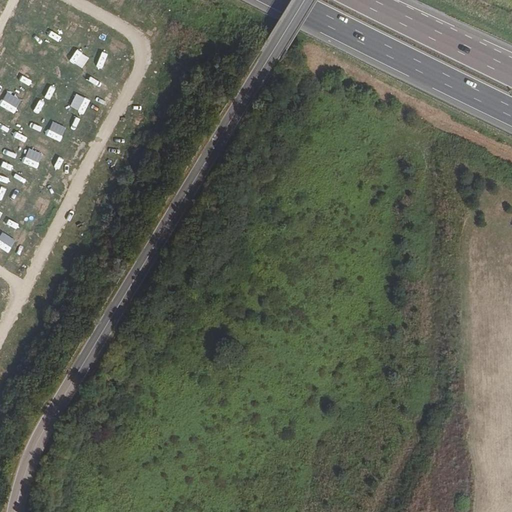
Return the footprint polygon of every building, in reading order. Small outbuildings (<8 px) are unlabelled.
[(31,14),(38,1),(36,0),(20,0),(17,8),(31,14)] [(113,0),(111,3),(126,11),(131,0),(113,0)] [(143,21),(155,27),(159,18),(147,12),(143,21)] [(164,20),(156,33),(168,41),(177,29),(164,20)] [(60,35),(72,42),(79,30),(68,23),(60,35)] [(106,38),(98,50),(110,59),(119,47),(106,38)] [(0,54),(11,60),(17,47),(6,42),(0,54)] [(7,64),(0,78),(13,85),(20,71),(7,64)] [(103,65),(96,79),(111,86),(118,72),(103,65)] [(139,121),(146,107),(133,100),(126,115),(139,121)] [(73,117),(87,124),(95,108),(81,101),(73,117)] [(66,129),(60,138),(70,144),(76,135),(66,129)] [(110,151),(124,156),(130,141),(116,136),(110,151)] [(37,187),(32,198),(42,202),(47,191),(37,187)] [(76,209),(67,224),(81,232),(89,217),(76,209)] [(0,228),(4,230),(10,217),(0,212),(0,228)] [(46,266),(59,273),(66,259),(52,252),(46,266)] [(31,331),(38,316),(24,310),(18,324),(31,331)] [(12,335),(5,349),(19,355),(25,341),(12,335)]
